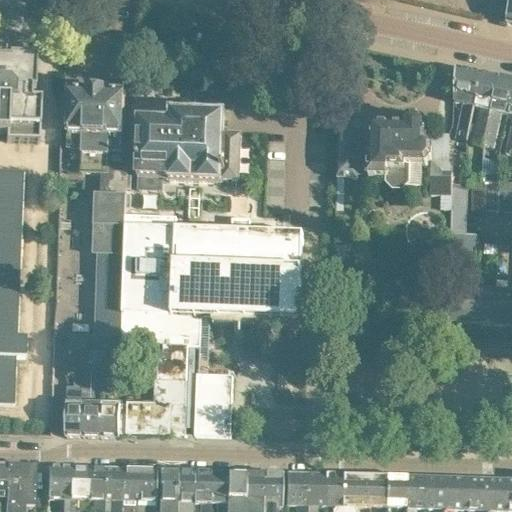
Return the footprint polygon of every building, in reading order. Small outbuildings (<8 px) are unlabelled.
[(0,135),(7,136),(6,144),(39,145),(41,104),(31,103),(32,94),(35,94),(36,60),(9,59),(9,63),(0,62),(0,135)] [(473,109),(475,110),(483,76),(456,70),(454,105),(463,107),(458,131),(459,131),(457,140),(466,142),(473,109)] [(481,111),(475,138),(486,141),(499,79),(483,76),(475,110),(481,111)] [(502,115),(508,116),(511,99),(511,81),(499,79),(486,141),(485,147),(494,149),(502,115)] [(99,175),(99,195),(125,196),(125,193),(125,178),(126,169),(108,168),(109,153),(123,153),(125,96),(123,96),(123,95),(120,92),(111,92),(109,95),(109,96),(106,96),(107,94),(88,93),(88,95),(86,95),(86,94),(83,91),(75,91),(72,93),(72,95),(70,95),(68,151),(82,152),(82,175),(99,175)] [(137,179),(137,190),(162,191),(163,180),(169,180),(169,182),(222,185),(222,182),(239,182),(241,136),(224,135),(225,116),(171,114),(171,124),(140,123),(137,179)] [(371,148),(364,148),(363,177),(366,177),(366,178),(387,178),(387,186),(392,192),(404,193),(410,187),(411,167),(427,168),(432,163),(432,151),(427,146),(427,128),(422,121),(410,121),(404,126),(403,131),(372,129),(371,148)] [(337,190),(336,213),(337,213),(344,213),(345,181),(358,181),(358,177),(359,144),(359,125),(339,124),(338,151),(337,151),(336,190),(337,190)] [(0,407),(14,408),(16,359),(25,360),(26,340),(15,339),(22,196),(23,176),(0,175),(0,407)] [(440,211),(451,211),(452,186),(451,186),(452,177),(430,176),(429,196),(441,197),(440,211)] [(483,176),(482,189),(488,189),(487,213),(499,214),(500,184),(501,177),(483,176)] [(511,184),(500,184),(499,214),(511,214),(511,184)] [(466,235),(467,212),(468,187),(452,186),(451,211),(453,212),(452,234),(466,235)] [(472,188),(471,212),(487,213),(488,189),(482,189),(472,188)] [(99,257),(96,338),(105,338),(122,339),(124,218),(124,212),(125,197),(125,196),(99,195),(96,195),(94,257),(99,257)] [(177,220),(124,218),(122,339),(122,346),(165,348),(188,349),(200,350),(199,377),(197,377),(195,438),(231,439),(233,378),(232,378),(208,377),(211,320),(213,320),(213,324),(213,325),(214,326),(215,327),(216,328),(217,328),(237,329),(241,329),(242,329),(246,329),(300,331),(304,332),(306,331),(307,331),(308,330),(308,329),(309,328),(309,327),(311,268),(311,267),(310,266),(310,265),(308,264),(306,263),(302,263),(303,236),(250,234),(250,222),(233,222),(232,230),(176,228),(177,220)] [(469,235),(466,235),(452,234),(452,242),(469,243),(469,235)] [(498,245),(498,237),(485,236),(485,244),(498,245)] [(511,238),(498,237),(498,245),(511,246),(511,238)] [(356,306),(356,290),(335,290),(335,306),(356,306)] [(471,326),(473,292),(451,291),(450,309),(449,324),(471,326)] [(493,327),(495,293),(473,292),(471,326),(493,327)] [(511,328),(511,294),(495,293),(493,327),(511,328)] [(69,338),(69,348),(87,349),(88,345),(88,338),(69,338)] [(159,366),(158,383),(187,383),(188,349),(165,348),(164,366),(159,366)] [(67,405),(66,439),(84,439),(86,370),(75,370),(75,390),(67,389),(67,405)] [(86,370),(84,439),(102,440),(103,406),(96,406),(97,371),(86,370)] [(51,375),(53,404),(64,404),(63,374),(51,375)] [(121,407),(120,436),(122,436),(128,437),(130,437),(131,437),(151,437),(152,437),(156,437),(159,437),(165,438),(171,438),(185,438),(186,433),(187,383),(158,383),(155,382),(155,408),(128,407),(121,407)] [(103,406),(102,440),(120,440),(120,436),(121,407),(103,406)] [(6,511),(25,511),(26,510),(34,510),(35,470),(8,469),(6,511)] [(71,511),(72,503),(72,471),(49,470),(48,503),(58,503),(58,511),(71,511)] [(89,471),(72,471),(72,503),(71,511),(87,511),(88,503),(89,471)] [(89,471),(88,503),(93,503),(92,511),(104,511),(105,504),(106,472),(89,471)] [(106,472),(105,504),(110,504),(110,511),(121,511),(122,504),(122,472),(106,472)] [(121,511),(138,511),(139,473),(122,472),(122,504),(121,511)] [(139,473),(138,511),(155,511),(156,473),(139,473)] [(160,473),(158,511),(177,511),(178,474),(160,473)] [(195,474),(178,474),(177,511),(191,511),(192,506),(195,506),(195,474)] [(195,474),(195,506),(200,506),(199,511),(211,511),(211,507),(212,475),(195,474)] [(212,475),(211,507),(217,507),(216,511),(227,511),(228,475),(212,475)] [(228,475),(227,511),(243,511),(244,507),(245,475),(228,475)] [(244,507),(243,511),(262,511),(264,476),(245,475),(244,507)] [(281,511),(282,511),(282,476),(264,476),(262,511),(281,511)] [(286,477),(286,509),(298,509),(297,511),(307,511),(308,509),(305,509),(306,477),(286,477)] [(306,477),(305,509),(308,509),(307,511),(317,511),(317,509),(324,510),(325,477),(306,477)] [(325,477),(324,510),(334,510),(333,511),(344,511),(344,510),(343,510),(343,477),(325,477)] [(343,477),(343,510),(344,510),(344,511),(354,511),(354,510),(369,510),(370,510),(377,510),(378,478),(343,477)] [(405,511),(405,495),(407,495),(407,488),(405,487),(405,479),(378,478),(377,510),(385,511),(405,511)] [(405,495),(405,511),(424,511),(425,480),(405,479),(405,487),(407,488),(407,495),(405,495)] [(443,511),(444,496),(446,496),(446,489),(444,489),(444,480),(425,480),(424,511),(443,511)] [(464,511),(465,481),(444,480),(444,489),(446,489),(446,496),(444,496),(443,511),(464,511)] [(489,489),(489,482),(465,481),(464,511),(487,511),(488,495),(486,495),(486,489),(489,489)] [(487,511),(506,511),(507,483),(489,482),(489,489),(486,489),(486,495),(488,495),(487,511)]
